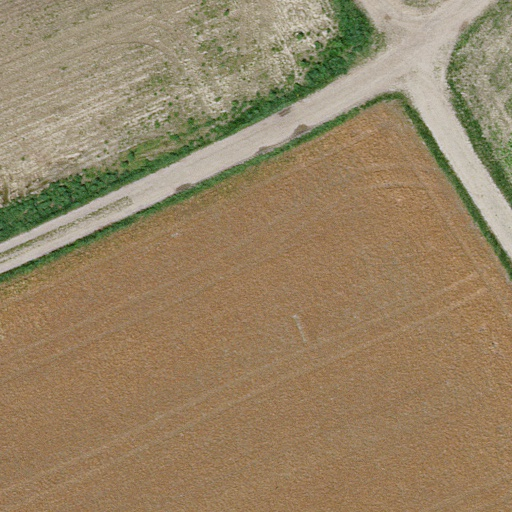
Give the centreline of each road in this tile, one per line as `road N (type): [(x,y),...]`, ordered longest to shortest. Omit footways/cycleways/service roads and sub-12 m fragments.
road 1 (track): [(469,0),(422,51),(0,218)]
road 2 (track): [(511,194),(395,0)]
